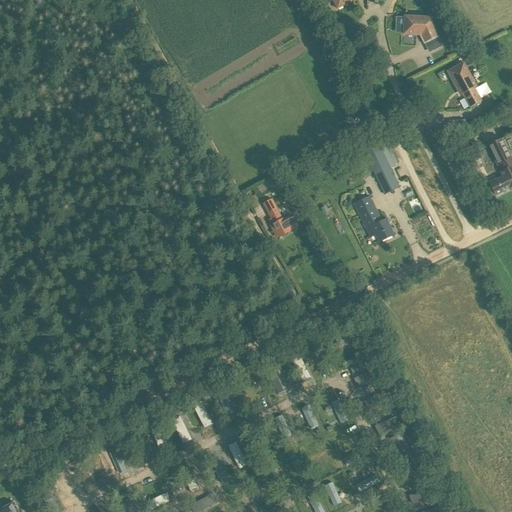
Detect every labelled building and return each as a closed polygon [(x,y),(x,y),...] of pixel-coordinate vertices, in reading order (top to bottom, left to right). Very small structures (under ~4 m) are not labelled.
[(330,0),(336,10),(354,0),(367,0),(367,2),(375,2),(375,4),(382,4),(382,0),(330,0)] [(403,17),(402,35),(415,36),(415,34),(419,34),(424,43),(436,36),(428,19),(403,17)] [(434,53),(448,49),(446,42),(432,46),(434,53)] [(464,67),(448,76),(461,101),(464,99),(470,112),(482,105),(475,92),(478,91),(464,67)] [(340,108),(345,107),(343,98),(337,100),(340,108)] [(381,138),(361,149),(371,170),(367,172),(371,180),(375,178),(384,196),(400,188),(390,169),(395,167),(381,138)] [(511,163),(501,140),(487,147),(496,166),(498,165),(502,172),(501,173),(503,177),(489,183),(495,196),(511,187),(511,163)] [(285,189),(279,178),(273,182),(279,192),(285,189)] [(271,180),(253,189),(257,197),(262,194),(263,195),(275,187),(271,180)] [(410,198),(418,194),(415,189),(408,193),(410,198)] [(369,197),(354,205),(371,237),(375,235),(379,243),(394,236),(386,220),(381,222),(369,197)] [(272,200),(263,204),(273,224),(270,226),(276,239),(281,236),(282,238),(288,235),(287,233),(298,228),(291,215),(282,219),(272,200)] [(355,330),(335,337),(341,351),(354,347),(353,343),(359,341),(355,330)] [(299,355),(291,359),(294,364),(297,370),(300,376),(303,381),(310,377),(307,372),(304,366),(302,361),(299,355)] [(314,377),(324,374),(318,357),(309,360),(314,377)] [(357,368),(360,375),(375,368),(371,361),(357,368)] [(369,382),(375,379),(381,376),(377,368),(371,371),(366,374),(360,376),(354,379),(358,387),(363,384),(369,382)] [(273,369),(266,372),(268,378),(271,383),(273,389),(276,395),(283,391),(281,386),(278,380),(276,374),(273,369)] [(294,376),(284,376),(284,386),(294,385),(294,376)] [(254,396),(259,393),(255,386),(250,389),(254,396)] [(225,391),(217,395),(220,402),(223,409),(227,415),(235,411),(232,405),(229,398),(225,391)] [(385,402),(391,399),(387,391),(381,394),(376,396),(370,399),(364,402),(368,410),(373,407),(379,404),(385,402)] [(338,401),(332,404),(335,410),(338,417),(341,423),(349,420),(345,413),(342,407),(339,400),(338,401)] [(201,402),(193,406),(196,411),(199,417),(202,423),(204,428),(213,424),(210,418),(207,413),(204,407),(201,402)] [(309,406),(302,409),(305,416),(308,422),(311,429),(318,425),(315,419),(312,412),(309,406)] [(291,435),(288,429),(285,422),(282,416),(274,419),(277,426),(281,432),(284,439),(291,435)] [(381,424),(375,427),(378,435),(384,432),(390,429),(396,427),(402,424),(398,416),(392,419),(386,421),(381,424)] [(181,417),(172,421),(175,426),(177,432),(180,438),(183,443),(191,440),(191,439),(189,434),(186,428),(183,422),(181,417)] [(158,422),(150,425),(152,431),(155,437),(157,443),(160,449),(168,445),(165,439),(163,434),(160,428),(158,422)] [(136,433),(129,437),(141,458),(148,454),(136,433)] [(396,436),(390,440),(392,445),(395,450),(397,454),(404,451),(410,448),(407,443),(405,438),(402,433),(396,436)] [(245,460),(242,454),(239,448),(237,443),(236,443),(228,447),(231,452),(234,458),(237,464),(240,469),(247,465),(245,460)] [(114,446),(106,451),(110,457),(113,463),(117,469),(125,465),(122,459),(124,458),(122,454),(120,455),(114,446)] [(350,456),(343,459),(347,466),(354,463),(360,460),(367,457),(364,449),(362,450),(357,453),(350,456)] [(208,453),(201,456),(211,478),(218,474),(208,453)] [(95,456),(88,460),(99,479),(106,475),(99,463),(100,462),(97,457),(96,458),(95,456)] [(299,460),(292,464),(295,470),(298,477),(301,483),(308,480),(305,473),(302,467),(299,460)] [(403,474),(399,475),(403,483),(409,481),(415,478),(420,475),(426,473),(423,465),(417,467),(411,470),(405,473),(403,474)] [(262,477),(267,474),(268,474),(264,466),(258,470),(252,473),(245,477),(249,484),(255,480),(262,477)] [(188,467),(180,471),(183,477),(186,482),(189,488),(192,493),(199,489),(197,484),(194,478),(191,473),(188,467)] [(373,485),(380,482),(376,475),(375,475),(369,478),(363,482),(356,485),(360,492),(366,489),(373,485)] [(332,483),(325,486),(328,492),(331,499),(334,505),(341,502),(338,495),(335,489),(332,483)] [(415,494),(409,496),(412,504),(418,502),(424,499),(430,496),(436,494),(435,493),(432,486),(426,488),(420,491),(415,494)] [(48,489),(41,493),(50,511),(55,511),(59,511),(48,489)] [(151,501),(144,504),(148,511),(155,509),(160,506),(165,503),(171,501),(167,493),(162,496),(156,498),(151,501)] [(131,494),(126,497),(128,503),(131,508),(128,510),(128,511),(140,511),(138,508),(135,501),(131,494)] [(315,495),(308,498),(311,505),(315,511),(324,511),(322,507),(319,501),(316,494),(315,495)] [(196,503),(191,506),(193,511),(197,511),(200,511),(206,508),(211,505),(217,502),(213,495),(207,497),(202,500),(196,503)] [(265,504),(258,508),(260,511),(267,511),(268,511),(275,508),(281,505),(277,498),(271,501),(265,504)] [(23,511),(22,510),(20,511),(14,500),(1,507),(3,511),(23,511)]
